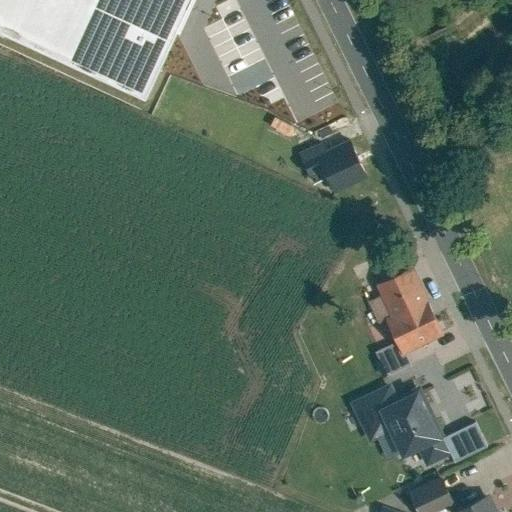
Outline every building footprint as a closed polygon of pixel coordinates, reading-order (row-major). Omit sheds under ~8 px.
[(189,0),(0,0),(0,29),(147,98),(189,0)] [(306,164),(323,156),(314,136),(296,144),(306,164)] [(368,181),(354,154),(310,176),(317,189),(329,183),(336,197),(368,181)] [(413,265),(377,281),(392,312),(387,314),(405,351),(445,334),(413,265)] [(377,350),(389,374),(410,364),(398,340),(377,350)] [(399,383),(357,401),(374,439),(401,427),(414,456),(430,449),(436,463),(459,453),(451,436),(431,391),(407,401),(399,383)] [(462,459),(495,445),(485,422),(451,436),(459,453),(462,459)] [(453,478),(418,493),(426,511),(436,511),(462,500),(453,478)] [(504,511),(495,492),(460,508),(462,511),(504,511)]
